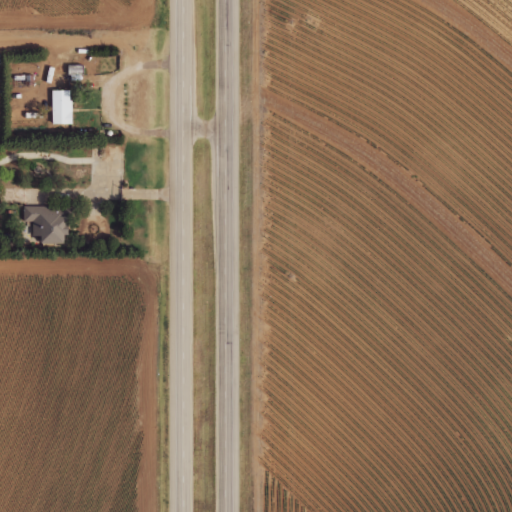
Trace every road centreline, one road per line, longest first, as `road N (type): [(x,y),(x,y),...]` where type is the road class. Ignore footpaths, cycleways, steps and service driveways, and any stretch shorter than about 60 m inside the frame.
road 1 (trunk): [(189,0),(190,511)]
road 2 (trunk): [(235,511),(236,0)]
